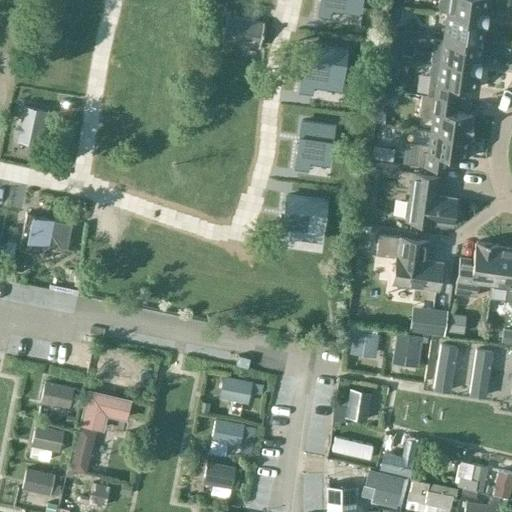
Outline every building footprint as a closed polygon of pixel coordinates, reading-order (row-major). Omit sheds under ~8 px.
[(316,0),(315,13),(326,14),(327,6),(338,8),(339,2),(356,4),(356,0),(316,0)] [(441,0),(440,11),(448,12),(448,13),(486,18),(488,0),(441,0)] [(482,44),(486,18),(448,13),(445,35),(444,38),(482,44)] [(262,24),(227,17),(223,36),(246,41),(245,45),(258,47),(260,35),(262,36),(263,31),(261,31),(262,24)] [(404,34),(390,32),(387,53),(401,55),(404,34)] [(431,61),(431,63),(441,64),(479,68),(482,44),(444,38),(433,37),(431,52),(424,51),(423,60),(431,61)] [(324,80),(341,82),(346,49),(306,44),(300,91),(311,93),(313,85),(323,86),(324,80)] [(72,76),(73,54),(49,53),(48,75),(72,76)] [(479,68),(441,64),(431,63),(426,96),(457,101),(459,88),(476,90),(479,68)] [(457,101),(428,96),(422,96),(419,118),(434,120),(432,134),(469,139),(471,139),(474,118),(472,117),(472,116),(453,114),(451,110),(452,101),(457,101)] [(48,109),(23,104),(16,140),(41,145),(48,109)] [(329,158),(333,124),(302,120),(295,167),(307,169),(308,161),(316,162),(317,156),(329,158)] [(466,160),(469,139),(432,134),(430,146),(422,145),(419,167),(448,171),(448,170),(443,170),(444,160),(447,157),(466,160)] [(384,162),(371,160),(369,173),(376,174),(383,169),(384,162)] [(440,178),(414,174),(410,202),(407,202),(405,217),(408,218),(407,221),(434,225),(434,224),(452,226),(456,199),(436,197),(436,193),(438,193),(440,178)] [(304,231),(321,233),(326,200),(286,194),(280,242),(291,243),(293,236),(303,237),(304,231)] [(67,246),(73,221),(55,218),(27,211),(19,248),(38,253),(57,240),(60,245),(67,246)] [(413,287),(439,290),(440,284),(443,284),(445,271),(442,270),(442,264),(422,261),(423,257),(426,257),(428,242),(380,236),(377,256),(397,259),(394,284),(397,285),(397,287),(412,290),(413,287)] [(491,297),(498,246),(478,243),(477,244),(476,244),(473,263),(470,266),(461,264),(461,259),(456,294),(477,297),(479,283),(491,285),(489,297),(491,297)] [(499,246),(498,246),(491,297),(504,299),(504,301),(511,302),(511,249),(499,247),(499,246)] [(421,331),(442,334),(443,332),(445,312),(446,310),(424,307),(413,306),(409,329),(421,331)] [(466,314),(450,312),(448,330),(464,332),(466,314)] [(352,340),(350,351),(368,354),(370,345),(375,346),(377,335),(376,335),(377,328),(348,323),(345,339),(352,340)] [(396,332),(393,355),(417,358),(421,335),(396,332)] [(440,344),(433,387),(449,390),(456,346),(440,344)] [(137,357),(109,351),(96,349),(94,358),(106,361),(104,371),(133,377),(137,357)] [(476,349),(469,392),(485,395),(492,351),(476,349)] [(251,381),(223,375),(218,397),(247,402),(249,391),(259,393),(261,383),(251,381)] [(68,407),(72,386),(45,381),(40,402),(68,407)] [(335,405),(332,420),(345,422),(346,416),(365,420),(370,392),(350,388),(347,407),(335,405)] [(90,390),(83,424),(106,429),(109,415),(129,419),(133,399),(90,390)] [(215,418),(210,439),(240,445),(239,450),(250,452),(255,427),(243,425),(243,423),(215,418)] [(59,450),(63,430),(35,424),(30,445),(59,450)] [(80,424),(69,469),(85,473),(96,428),(80,424)] [(341,427),(337,443),(375,453),(379,438),(341,427)] [(412,458),(415,442),(406,440),(403,456),(384,452),(381,468),(409,474),(412,458)] [(234,465),(206,460),(202,482),(231,487),(234,465)] [(459,476),(457,485),(482,491),(487,467),(472,464),(469,478),(459,476)] [(50,493),(54,473),(26,467),(21,488),(50,493)] [(403,476),(368,468),(364,484),(374,486),(370,501),(396,507),(403,476)] [(502,496),(501,499),(507,501),(511,481),(511,472),(498,470),(494,487),(487,485),(485,492),(502,496)] [(411,478),(405,507),(425,511),(427,503),(449,508),(451,494),(455,494),(456,488),(411,478)] [(104,506),(109,485),(82,479),(77,501),(104,506)] [(327,485),(326,511),(354,511),(355,485),(327,485)] [(466,500),(463,511),(497,511),(499,497),(489,496),(488,503),(466,500)]
